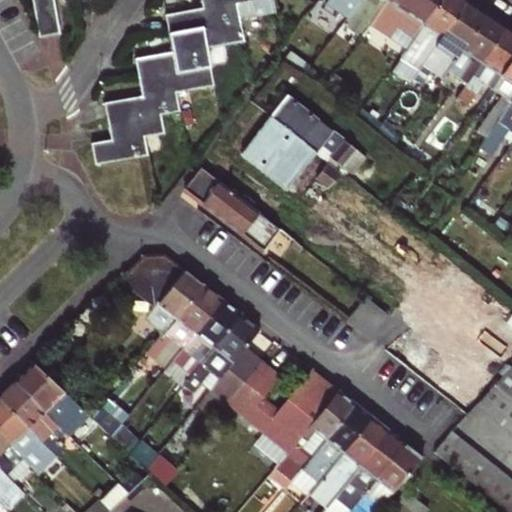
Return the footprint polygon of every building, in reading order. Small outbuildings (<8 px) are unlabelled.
[(32,0),(40,44),(42,44),(62,39),(55,3),(70,0),(32,0)] [(99,168),(153,158),(150,143),(170,138),(167,118),(188,113),(185,98),(223,91),(215,51),(247,44),(240,8),(276,0),(203,0),(206,11),(169,19),(176,55),(139,63),(146,98),(106,106),(114,144),(96,148),(99,168)] [(347,0),(339,11),(347,17),(353,10),(360,0),(347,0)] [(366,0),(360,0),(353,10),(360,16),(370,3),(366,0)] [(387,0),(376,0),(364,17),(371,23),(374,18),(387,0)] [(399,22),(415,0),(387,0),(374,18),(392,31),(399,22)] [(415,0),(399,22),(417,36),(444,0),(415,0)] [(466,0),(444,0),(417,36),(429,46),(417,61),(424,66),(430,59),(436,50),(472,3),(466,0)] [(489,14),(472,3),(436,50),(430,59),(424,66),(411,83),(420,89),(438,65),(446,71),(449,67),(452,62),(489,14)] [(460,82),(465,86),(509,27),(489,14),(452,62),(449,67),(463,78),(460,82)] [(503,74),(511,62),(511,29),(509,27),(465,86),(458,94),(464,98),(482,75),(491,82),(499,71),(503,74)] [(482,129),(491,135),(511,104),(511,62),(503,74),(494,86),(505,95),(482,129)] [(368,157),(288,97),(272,117),(318,151),(318,152),(324,144),(336,153),(334,156),(355,173),(368,157)] [(511,104),(491,135),(488,139),(500,147),(511,131),(511,104)] [(318,151),(272,117),(242,156),(289,189),(318,152),(318,151)] [(397,135),(380,122),(374,131),(390,143),(397,135)] [(405,137),(397,148),(409,157),(417,147),(405,137)] [(350,180),(327,163),(315,179),(337,196),(350,180)] [(260,211),(203,168),(186,190),(201,201),(208,192),(212,195),(205,204),(267,251),(283,229),(260,211)] [(208,192),(201,201),(205,204),(212,195),(208,192)] [(317,201),(310,196),(306,202),(313,207),(317,201)] [(269,199),(260,211),(283,229),(305,246),(314,234),(269,199)] [(125,279),(161,305),(187,273),(166,258),(146,258),(125,279)] [(187,273),(161,305),(150,318),(169,333),(207,289),(187,273)] [(207,289),(169,333),(181,342),(173,352),(179,357),(224,302),(207,289)] [(351,323),(374,341),(394,315),(371,297),(351,323)] [(243,317),(224,302),(179,357),(176,361),(185,368),(199,351),(209,359),(243,317)] [(225,377),(247,350),(262,331),(243,317),(209,359),(195,377),(205,385),(217,371),(225,377)] [(242,390),(263,362),(247,350),(225,377),(242,390)] [(265,433),(280,413),(266,401),(284,379),(263,362),(242,390),(220,418),(255,445),(265,433)] [(78,405),(36,364),(17,382),(70,434),(75,429),(65,418),(78,405)] [(511,369),(500,383),(509,391),(511,387),(511,369)] [(291,427),(303,437),(340,391),(313,371),(280,413),(265,433),(269,436),(279,424),(288,431),(291,427)] [(17,382),(0,399),(40,439),(64,462),(70,457),(37,424),(43,419),(53,430),(52,431),(63,442),(70,434),(17,382)] [(481,403),(490,412),(509,391),(500,383),(481,403)] [(303,437),(289,454),(307,467),(357,405),(340,391),(303,437)] [(500,421),(511,407),(511,393),(509,391),(490,412),(500,421)] [(40,439),(0,399),(0,433),(25,459),(28,462),(33,457),(27,450),(40,439)] [(324,479),(329,473),(374,418),(357,405),(307,467),(299,476),(315,490),(324,479)] [(511,407),(500,421),(510,430),(511,427),(511,407)] [(108,415),(99,425),(114,439),(122,428),(108,415)] [(374,418),(329,473),(338,480),(353,461),(361,468),(391,431),(374,418)] [(358,496),(363,500),(408,444),(391,431),(361,468),(350,481),(362,491),(358,496)] [(437,452),(448,460),(464,440),(454,432),(437,452)] [(25,459),(0,433),(0,467),(7,476),(25,459)] [(464,440),(448,460),(449,461),(458,468),(474,448),(464,440)] [(408,444),(363,500),(354,511),(382,511),(426,459),(408,444)] [(484,457),(474,448),(458,468),(468,476),(484,457)] [(478,484),(494,464),(484,457),(468,476),(478,484)] [(478,484),(488,492),(504,473),(494,464),(478,484)] [(18,486),(7,476),(0,467),(0,501),(1,502),(18,486)] [(498,500),(511,482),(511,479),(504,473),(488,492),(498,500)] [(315,490),(308,499),(324,511),(325,511),(341,493),(324,479),(315,490)] [(511,482),(498,500),(509,509),(511,505),(511,482)] [(410,489),(390,511),(391,511),(428,511),(432,508),(410,489)]
